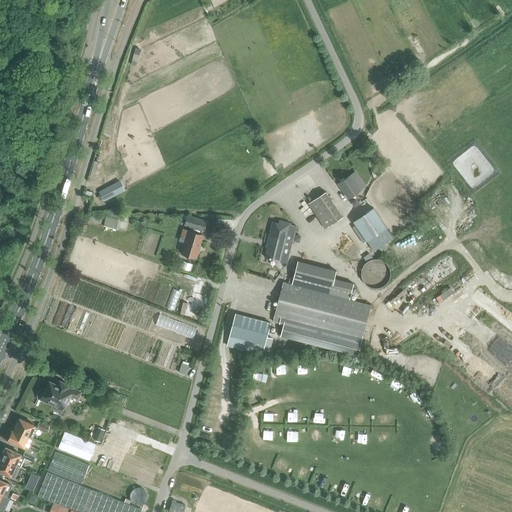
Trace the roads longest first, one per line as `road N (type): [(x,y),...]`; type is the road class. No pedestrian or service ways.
road 1 (unclassified): [(177,456),(241,220),(351,135),(358,119),(307,0)]
road 2 (secondary): [(0,348),(45,243),(115,0)]
road 3 (track): [(511,297),(457,246),(373,298)]
road 4 (unclassified): [(319,511),(177,456)]
